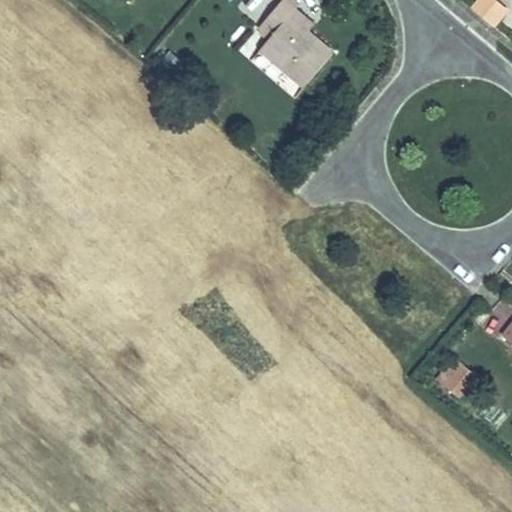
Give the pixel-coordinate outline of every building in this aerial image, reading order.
[(282,29),(272,41),(313,75),(336,45),(315,26),(296,10),(303,3),(305,0),(284,0),(270,18),(282,29)] [(477,0),(477,1),(492,14),(503,0),(477,0)] [(296,10),(315,26),(321,18),(303,3),(296,10)] [(511,318),(500,333),(511,343),(511,318)] [(463,402),(482,380),(464,364),(445,386),(463,402)]
